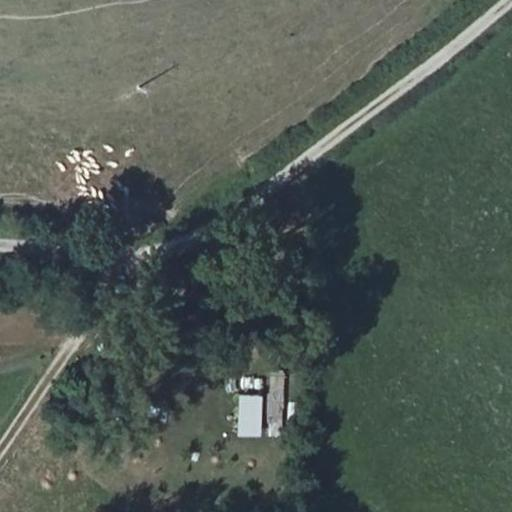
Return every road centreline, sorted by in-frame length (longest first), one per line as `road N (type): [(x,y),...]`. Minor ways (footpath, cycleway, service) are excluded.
road 1 (unclassified): [(0,244),(137,245),(216,222),(506,0)]
road 2 (track): [(137,245),(104,306),(0,451)]
